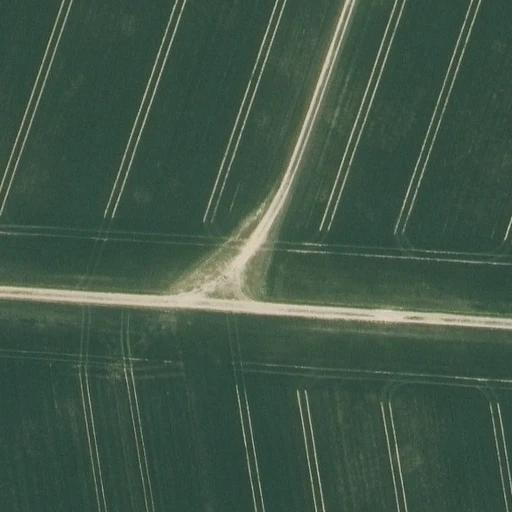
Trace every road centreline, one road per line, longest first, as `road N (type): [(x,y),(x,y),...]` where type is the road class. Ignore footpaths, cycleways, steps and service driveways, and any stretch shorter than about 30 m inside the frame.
road 1 (track): [(511,324),(0,293)]
road 2 (track): [(250,308),(349,0)]
